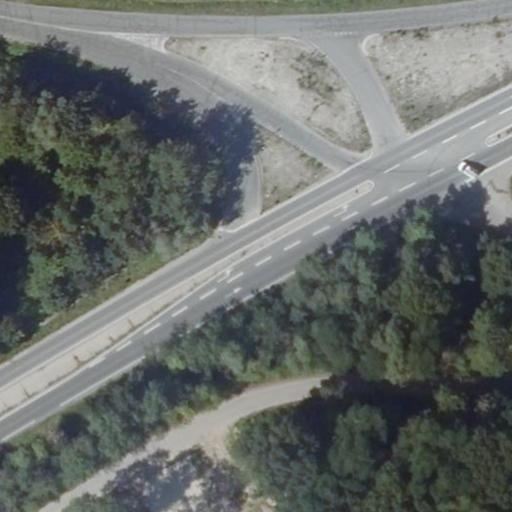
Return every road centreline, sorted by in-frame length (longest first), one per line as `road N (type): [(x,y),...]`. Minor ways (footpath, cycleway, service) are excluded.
road 1 (unclassified): [(27,511),(247,397),(298,386),(511,381)]
road 2 (tertiary): [(322,26),(112,26),(0,6)]
road 3 (secondary): [(185,322),(425,190)]
road 4 (tertiary): [(185,322),(214,288),(377,197),(388,169)]
road 5 (secondary): [(216,254),(0,387)]
road 6 (tertiary): [(177,78),(356,167),(388,169)]
road 7 (secondary): [(0,435),(185,322)]
road 8 (tertiary): [(177,78),(223,134),(231,165),(234,198),(216,254)]
road 9 (secondary): [(388,169),(216,254)]
road 10 (tertiary): [(511,1),(322,26)]
road 11 (tertiary): [(0,27),(177,78)]
road 12 (tertiary): [(388,169),(372,107),(322,26)]
road 13 (secondary): [(511,105),(388,169)]
